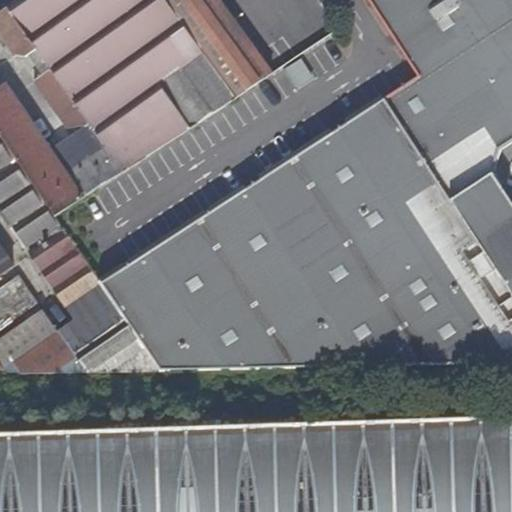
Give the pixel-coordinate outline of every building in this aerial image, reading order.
[(234,100),(164,0),(16,0),(0,12),(0,33),(16,55),(27,57),(37,50),(50,70),(33,81),(67,128),(82,127),(88,123),(104,147),(64,173),(49,150),(9,90),(0,95),(0,135),(16,159),(18,163),(56,218),(85,199),(98,190),(234,100)] [(164,0),(234,100),(268,77),(214,0),(164,0)] [(511,146),(511,0),(374,0),(426,79),(400,94),(438,153),(424,162),(450,202),(492,176),(501,155),(511,146)] [(511,364),(511,293),(450,202),(424,162),(438,153),(400,94),(100,284),(125,321),(160,373),(511,364)] [(88,123),(82,127),(49,150),(64,173),(104,147),(88,123)] [(0,169),(16,159),(0,135),(0,169)] [(16,159),(0,169),(0,176),(18,163),(16,159)] [(100,284),(67,234),(56,218),(18,163),(0,176),(0,212),(25,250),(38,241),(41,247),(29,256),(64,308),(65,308),(100,284)] [(511,207),(492,176),(450,202),(511,293),(511,207)] [(108,205),(98,190),(85,199),(95,213),(108,205)] [(95,213),(85,199),(56,218),(67,234),(97,215),(95,213)] [(0,251),(0,276),(12,269),(0,251)] [(0,287),(0,340),(40,313),(42,313),(17,276),(0,287)] [(73,356),(125,321),(100,284),(65,308),(74,322),(57,333),(73,356)] [(0,340),(0,361),(12,364),(55,335),(40,313),(0,340)] [(0,372),(1,372),(2,376),(160,373),(125,321),(73,356),(57,333),(55,335),(12,364),(0,361),(0,372)] [(0,511),(511,511),(511,418),(0,435),(0,511)]
